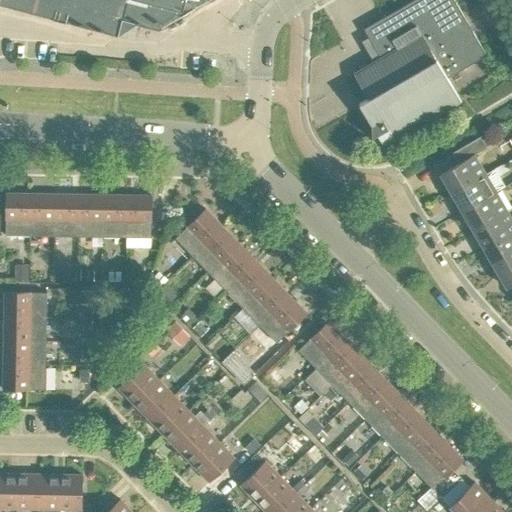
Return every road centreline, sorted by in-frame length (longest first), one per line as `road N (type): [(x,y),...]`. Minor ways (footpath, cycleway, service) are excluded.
road 1 (residential): [(511,354),(461,302),(399,206),(383,210),(344,247)]
road 2 (tertiary): [(0,124),(179,134),(241,150)]
road 3 (tertiary): [(344,247),(511,419)]
road 4 (residential): [(0,447),(106,451),(169,511)]
road 5 (residential): [(297,0),(264,31),(255,117),(241,150)]
road 6 (tertiary): [(241,150),(344,247)]
